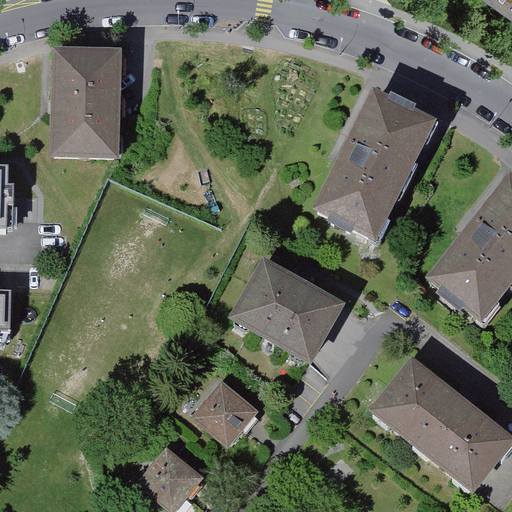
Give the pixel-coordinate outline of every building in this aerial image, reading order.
[(511,0),(496,0),(511,10),(511,0)] [(123,61),(59,58),(57,108),(56,163),(120,165),(122,91),(123,61)] [(438,132),(375,101),(317,218),(380,249),(416,178),(438,132)] [(0,236),(13,236),(13,212),(19,212),(19,191),(13,191),(13,172),(0,171),(0,236)] [(511,183),(430,287),(487,332),(511,299),(511,183)] [(343,310),(267,269),(236,324),(312,366),(343,310)] [(13,298),(0,297),(0,348),(3,340),(13,340),(13,298)] [(511,445),(511,444),(410,365),(371,415),(473,495),(511,445)] [(255,415),(222,388),(195,421),(228,448),(255,415)] [(171,511),(199,480),(165,451),(137,485),(169,511),(171,511)]
